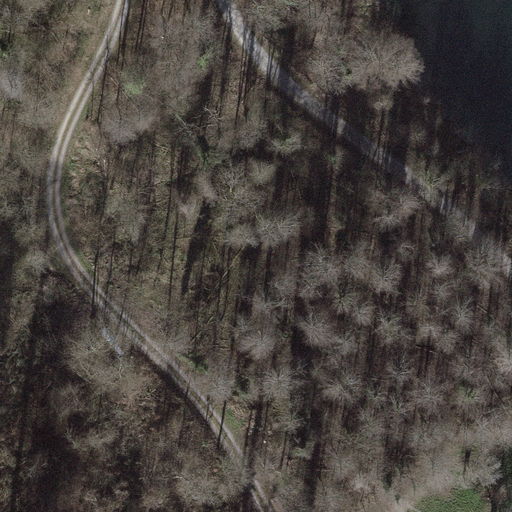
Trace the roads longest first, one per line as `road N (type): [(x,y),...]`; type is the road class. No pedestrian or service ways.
road 1 (track): [(267,511),(204,404),(70,264),(57,230),(51,186),(61,137),(124,0)]
road 2 (track): [(225,0),(266,64),(299,95),(427,188),(511,269)]
